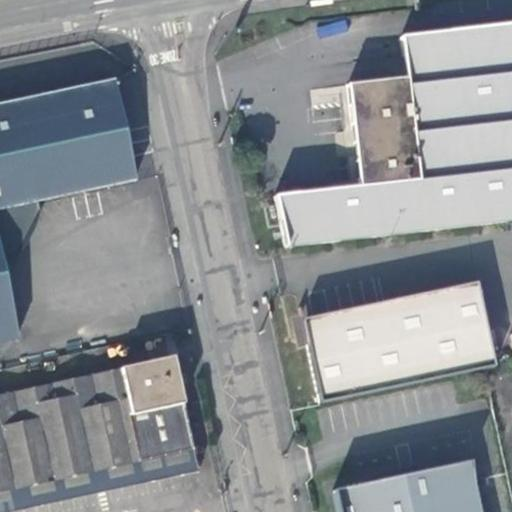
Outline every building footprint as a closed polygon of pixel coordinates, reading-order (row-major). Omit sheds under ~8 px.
[(286,252),(511,223),(511,24),(400,37),(404,68),(406,79),(347,85),(358,188),(273,197),(275,205),(264,208),(268,229),(273,229),(274,240),(283,240),(286,252)] [(0,106),(0,346),(20,343),(6,260),(17,257),(29,242),(35,231),(40,212),(39,205),(138,183),(117,82),(0,106)] [(499,369),(481,286),(387,305),(303,322),(322,407),(483,373),(499,369)] [(0,396),(0,494),(193,453),(177,381),(172,360),(0,396)] [(0,494),(0,511),(19,511),(197,475),(193,453),(0,494)] [(334,495),(337,511),(479,511),(472,480),(469,467),(334,495)]
